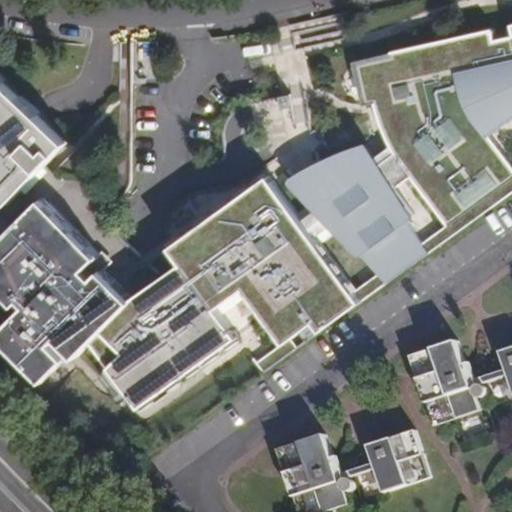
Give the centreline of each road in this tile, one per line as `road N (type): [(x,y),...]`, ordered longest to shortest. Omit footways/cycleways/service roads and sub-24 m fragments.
road 1 (residential): [(215,511),(206,477),(215,463),(511,249)]
road 2 (residential): [(284,0),(183,17),(104,19),(0,6)]
